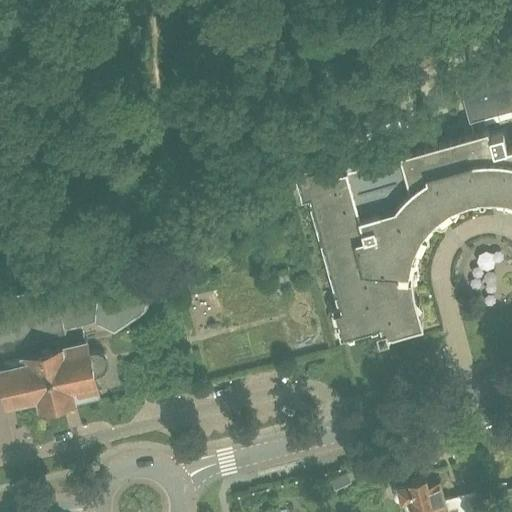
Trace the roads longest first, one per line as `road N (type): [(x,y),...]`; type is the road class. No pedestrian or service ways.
road 1 (track): [(0,247),(159,218),(290,154),(349,109),(511,24)]
road 2 (tertiary): [(174,482),(471,396)]
road 3 (residential): [(511,228),(461,232),(444,246),(439,266),(471,396)]
